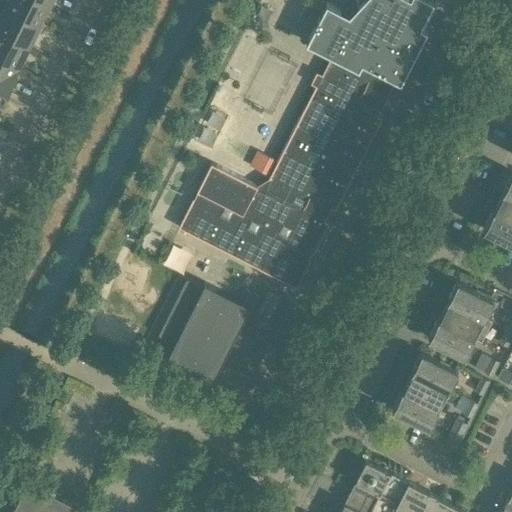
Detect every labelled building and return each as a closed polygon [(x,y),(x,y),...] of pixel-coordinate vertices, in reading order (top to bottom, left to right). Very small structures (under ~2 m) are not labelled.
[(47,0),(7,0),(5,6),(38,22),(49,1),(47,0)] [(358,68),(361,62),(384,73),(400,81),(427,29),(420,25),(433,0),(356,0),(357,2),(358,3),(348,13),(326,1),(305,41),(331,54),(358,68)] [(0,15),(0,30),(28,44),(38,22),(5,6),(0,15)] [(0,56),(17,65),(28,44),(0,30),(0,56)] [(382,117),(366,109),(384,73),(361,62),(358,68),(331,54),(321,73),(316,71),(310,82),(315,85),(262,190),(256,187),(257,185),(252,182),(251,183),(216,165),(216,164),(210,161),(196,190),(199,192),(195,199),(192,197),(178,226),(179,226),(260,267),(259,268),(296,286),(310,258),(308,257),(312,249),(314,250),(329,222),(325,219),(332,207),(336,209),(382,117)] [(17,65),(0,56),(0,84),(6,87),(17,65)] [(511,194),(511,172),(502,190),(504,191),(504,190),(511,194)] [(511,194),(504,190),(504,191),(494,210),(494,211),(511,219),(511,194)] [(511,219),(494,211),(494,210),(492,209),(483,227),(511,242),(511,219)] [(173,341),(164,359),(210,382),(223,357),(253,372),(277,323),(247,308),(249,304),(204,281),(202,285),(186,277),(157,333),(173,341)] [(483,316),(482,316),(484,317),(493,299),(456,280),(447,298),(448,299),(449,299),(483,316)] [(244,287),(238,298),(253,305),(259,295),(244,287)] [(484,317),(482,316),(483,316),(449,299),(448,299),(439,318),(438,319),(472,336),(473,336),(474,337),(481,340),(491,321),(484,317)] [(511,308),(503,326),(506,328),(511,330),(511,308)] [(134,340),(136,320),(100,316),(98,336),(134,340)] [(472,336),(438,319),(439,318),(437,317),(428,336),(465,355),(474,337),(473,336),(472,336)] [(506,345),(511,333),(511,330),(506,328),(499,342),(506,345)] [(411,368),(448,388),(457,370),(420,351),(411,368)] [(484,371),(492,374),(498,361),(491,357),(484,371)] [(511,376),(511,372),(503,367),(498,377),(509,383),(511,376)] [(448,388),(411,368),(411,369),(412,370),(403,389),(401,388),(401,389),(438,408),(438,407),(436,406),(446,387),(448,388)] [(482,393),(489,380),(481,376),(474,390),(482,393)] [(429,426),(438,408),(401,389),(392,406),(429,426)] [(463,412),(470,416),(477,402),(470,398),(463,412)] [(457,417),(445,440),(456,445),(467,423),(457,417)] [(364,511),(369,511),(379,493),(396,501),(390,511),(398,511),(399,511),(401,511),(432,511),(440,497),(365,458),(343,501),(364,511)] [(86,511),(26,482),(11,511),(86,511)] [(511,511),(511,487),(502,507),(511,511)] [(470,511),(440,497),(432,511),(470,511)] [(364,511),(343,501),(337,511),(364,511)]
